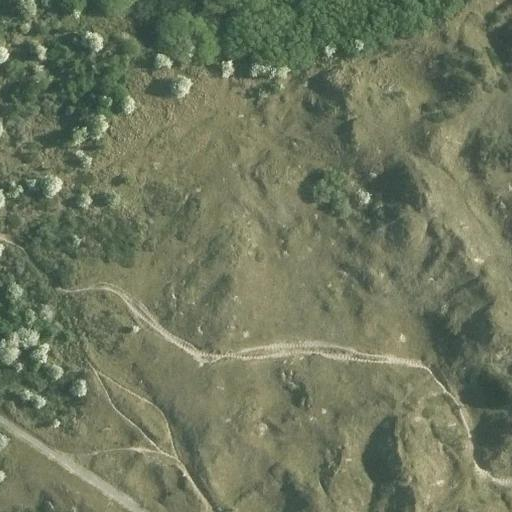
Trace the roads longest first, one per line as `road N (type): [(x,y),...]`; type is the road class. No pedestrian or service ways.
road 1 (unknown): [(0,235),(32,251),(47,282),(108,275),(158,328),(203,354),(285,340),(317,343),(353,360),(386,354),(432,364),(484,440),(485,472),(511,481)]
road 2 (unknown): [(95,279),(91,313),(139,413),(189,453),(231,511)]
